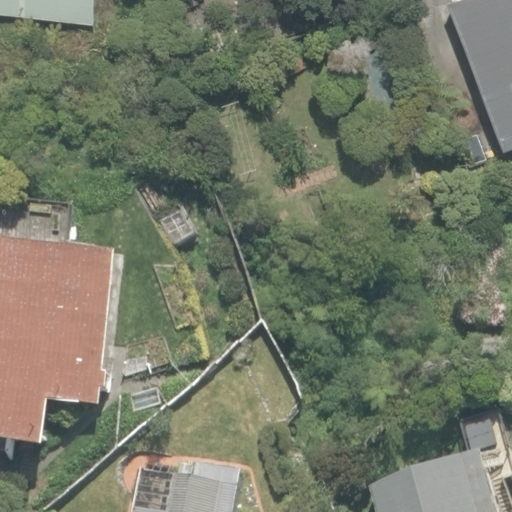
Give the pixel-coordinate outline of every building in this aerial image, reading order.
[(0,0),(0,12),(94,24),(97,0),(0,0)] [(511,0),(453,0),(508,146),(511,144),(511,0)] [(0,455),(15,457),(16,448),(49,451),(54,405),(103,410),(105,393),(110,395),(110,394),(111,379),(106,379),(120,258),(0,244),(0,455)] [(504,511),(489,458),(376,490),(381,511),(504,511)] [(238,511),(245,474),(202,467),(199,484),(147,474),(140,511),(238,511)]
